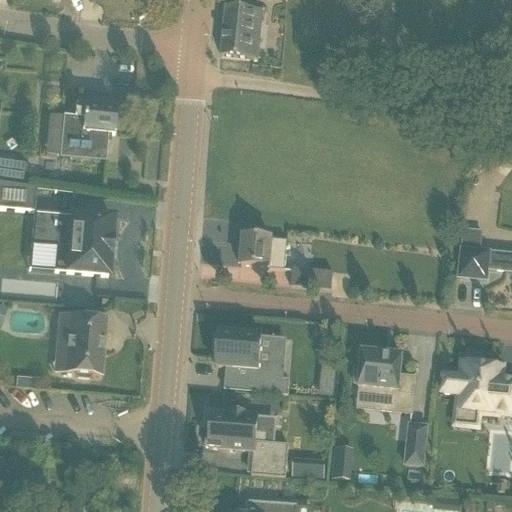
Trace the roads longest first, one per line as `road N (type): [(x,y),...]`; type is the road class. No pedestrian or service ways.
road 1 (residential): [(511,333),(174,295)]
road 2 (track): [(511,123),(193,74)]
road 3 (tertiary): [(174,295),(195,50)]
road 4 (tertiary): [(157,511),(174,295)]
road 5 (unclassified): [(195,50),(0,21)]
